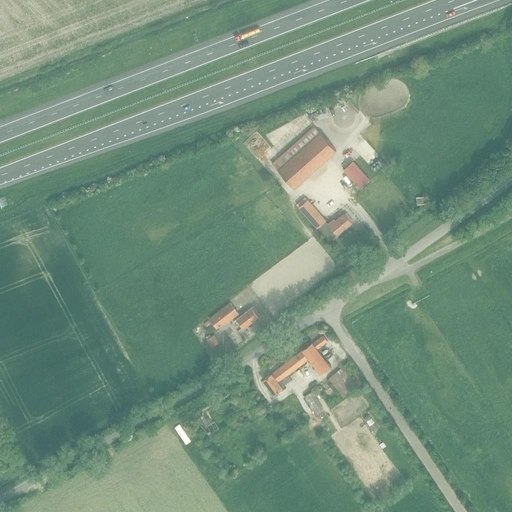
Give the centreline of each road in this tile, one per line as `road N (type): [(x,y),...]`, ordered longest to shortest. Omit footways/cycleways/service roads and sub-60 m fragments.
road 1 (motorway): [(0,174),(447,2)]
road 2 (motorway): [(350,0),(0,135)]
road 3 (unclassified): [(0,497),(324,308)]
road 4 (unclassified): [(459,511),(324,308)]
road 5 (unclassified): [(382,271),(511,173)]
road 6 (unclassified): [(382,271),(414,265),(511,214)]
